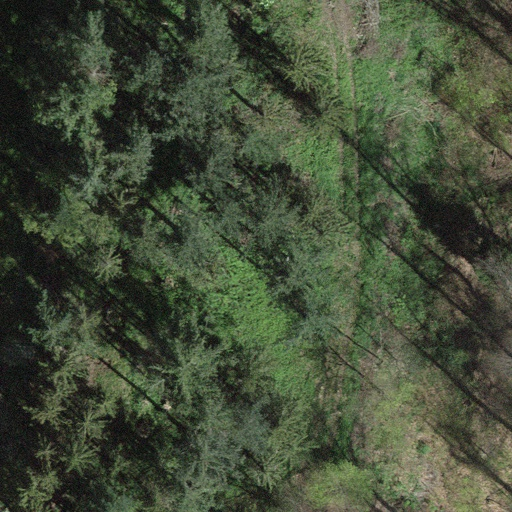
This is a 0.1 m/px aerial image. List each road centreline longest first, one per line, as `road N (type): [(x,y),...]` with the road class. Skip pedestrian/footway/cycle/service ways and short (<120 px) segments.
road 1 (track): [(285,511),(302,475),(355,260),(337,0)]
road 2 (track): [(70,0),(0,368)]
